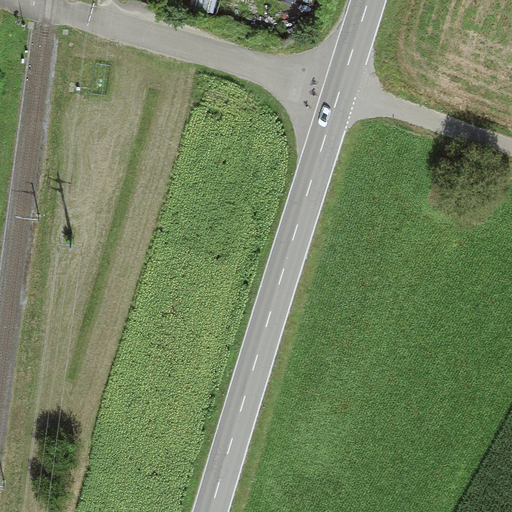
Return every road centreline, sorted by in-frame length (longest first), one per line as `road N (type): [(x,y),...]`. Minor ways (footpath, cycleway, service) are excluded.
road 1 (primary): [(211,511),(368,0)]
road 2 (track): [(511,149),(339,90)]
